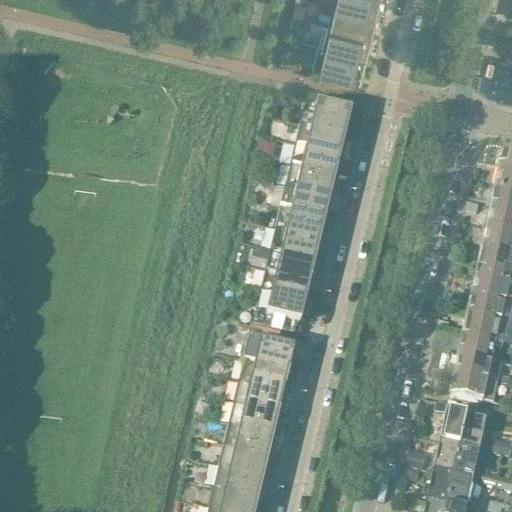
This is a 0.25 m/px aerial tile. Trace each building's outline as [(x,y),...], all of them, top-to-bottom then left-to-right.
[(379,0),(337,0),(336,6),(376,15),(379,0)] [(305,7),(296,4),(293,18),(302,20),(305,7)] [(376,15),(336,6),(331,27),(371,36),(376,15)] [(371,36),(331,27),(326,47),(326,48),(366,58),(371,36)] [(366,58),(326,48),(326,47),(318,45),(318,46),(318,47),(313,66),(313,68),(360,79),(361,79),(366,58)] [(347,117),(304,107),(298,128),(347,140),(350,124),(345,122),(347,117)] [(347,140),(298,128),(293,149),(336,160),(337,155),(343,156),(347,140)] [(336,160),(293,149),(288,170),(336,182),(340,165),(335,164),(336,160)] [(511,153),(502,152),(497,173),(511,176),(511,153)] [(336,182),(288,170),(283,191),(326,202),(327,197),(333,198),(336,182)] [(511,176),(497,173),(493,193),(511,196),(511,176)] [(326,202),(283,191),(278,212),(326,224),(330,207),(325,206),(326,202)] [(511,196),(493,193),(489,213),(511,217),(511,196)] [(326,224),(278,212),(273,233),(316,244),(317,239),(323,240),(326,224)] [(511,217),(489,213),(484,232),(511,238),(511,217)] [(511,238),(484,232),(480,252),(511,258),(511,238)] [(316,244),(273,233),(268,254),(316,266),(320,250),(315,248),(316,244)] [(511,278),(511,258),(480,252),(476,271),(474,279),(506,286),(508,278),(511,278)] [(316,266),(268,254),(263,275),(306,286),(307,281),(312,282),(316,266)] [(306,286),(263,275),(258,296),(306,308),(310,292),(305,290),(306,286)] [(511,287),(506,286),(474,279),(470,300),(502,307),(510,309),(511,306),(511,287)] [(302,324),(306,308),(258,296),(250,330),(293,340),(297,323),(302,324)] [(497,327),(502,307),(470,300),(465,320),(497,327)] [(494,340),(497,327),(465,320),(461,340),(493,347),(494,340)] [(489,366),(489,365),(493,349),(493,347),(461,340),(457,359),(489,366)] [(501,351),(503,342),(494,340),(493,347),(493,349),(501,351)] [(247,343),(242,365),(290,377),(294,360),(289,359),(290,354),(247,343)] [(494,388),(499,368),(499,367),(489,365),(489,366),(457,359),(452,379),(494,388)] [(290,377),(242,365),(237,386),(280,396),(281,392),(286,393),(290,377)] [(491,406),(494,388),(452,379),(448,397),(481,404),(491,406)] [(511,382),(502,380),(500,387),(511,390),(511,385),(511,382)] [(280,396),(237,386),(232,407),(280,419),(284,402),(278,401),(280,396)] [(444,417),(446,409),(435,406),(434,415),(444,417)] [(280,419),(232,407),(227,428),(270,438),(271,434),(276,435),(280,419)] [(456,453),(465,413),(446,409),(444,417),(437,449),(456,453)] [(477,458),(485,418),(465,413),(456,453),(477,458)] [(270,438),(227,428),(222,449),(270,461),(274,444),(268,443),(270,438)] [(270,461),(222,449),(217,470),(260,480),(261,476),(266,477),(270,461)] [(437,449),(430,478),(450,482),(456,453),(437,449)] [(470,487),(477,458),(456,453),(450,482),(470,487)] [(260,480),(217,470),(212,491),(260,503),(264,486),(258,485),(260,480)] [(443,511),(450,482),(430,478),(424,508),(443,511)] [(498,492),(501,482),(481,478),(479,487),(498,492)] [(467,501),(470,487),(450,482),(443,511),(511,511),(511,504),(508,504),(507,510),(467,501)] [(511,495),(511,485),(501,482),(498,492),(511,495)] [(257,511),(260,503),(212,491),(206,511),(257,511)]
